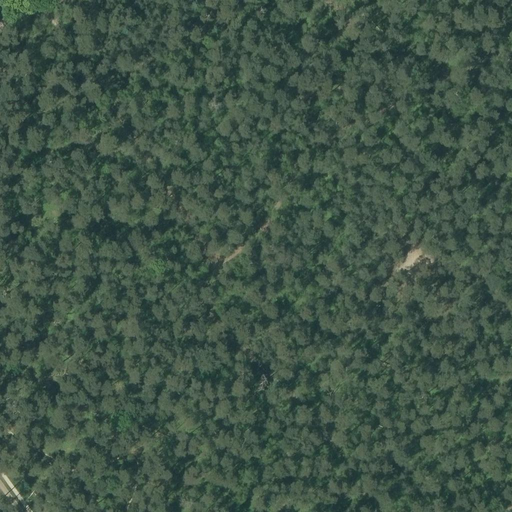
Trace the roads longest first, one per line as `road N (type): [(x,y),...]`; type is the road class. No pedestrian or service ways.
road 1 (track): [(511,53),(451,75),(306,151),(269,214),(215,268)]
road 2 (track): [(215,268),(43,7)]
road 3 (track): [(215,268),(204,310),(317,423),(373,511)]
